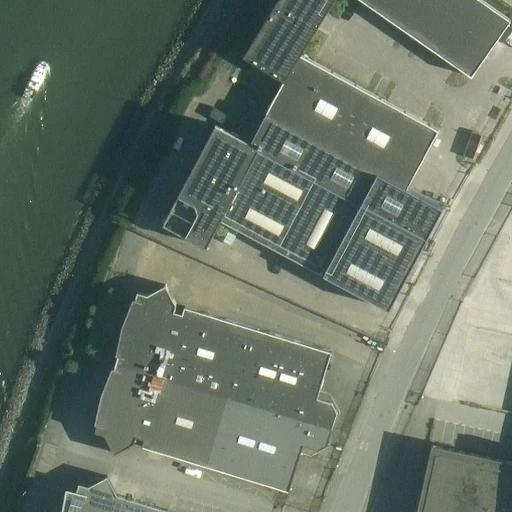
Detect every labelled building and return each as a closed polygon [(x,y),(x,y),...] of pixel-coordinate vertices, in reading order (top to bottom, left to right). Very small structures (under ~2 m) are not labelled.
[(277,0),(242,58),(282,82),(264,115),(405,191),(438,131),(300,56),(321,22),(286,0),(277,0)] [(286,0),(321,22),(334,0),(359,0),(471,77),(510,21),(479,0),(286,0)] [(405,191),(264,115),(249,143),(427,238),(441,211),(405,191)] [(249,143),(215,125),(162,224),(206,247),(220,221),(388,310),(427,238),(249,143)] [(137,292),(117,356),(115,362),(226,396),(247,326),(184,307),(181,314),(173,311),(176,305),(165,285),(146,295),(137,292)] [(332,428),(337,412),(332,402),(317,398),(319,390),(331,352),(247,326),(226,396),(332,428)] [(115,362),(96,424),(94,432),(104,435),(114,454),(134,443),(136,437),(143,439),(141,446),(205,465),(226,396),(115,362)] [(226,396),(205,465),(289,491),(303,445),(317,450),(327,444),(332,428),(226,396)] [(511,511),(511,462),(431,445),(416,511),(511,511)] [(172,511),(126,498),(127,498),(117,495),(107,476),(88,486),(78,483),(70,511),(64,510),(63,511),(172,511)]
